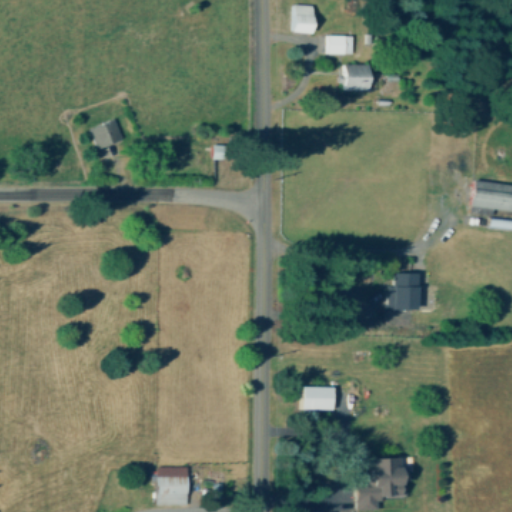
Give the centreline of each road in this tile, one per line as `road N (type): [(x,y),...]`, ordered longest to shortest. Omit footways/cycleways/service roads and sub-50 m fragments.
road 1 (tertiary): [(259,0),(259,511)]
road 2 (residential): [(261,207),(197,195),(0,195)]
